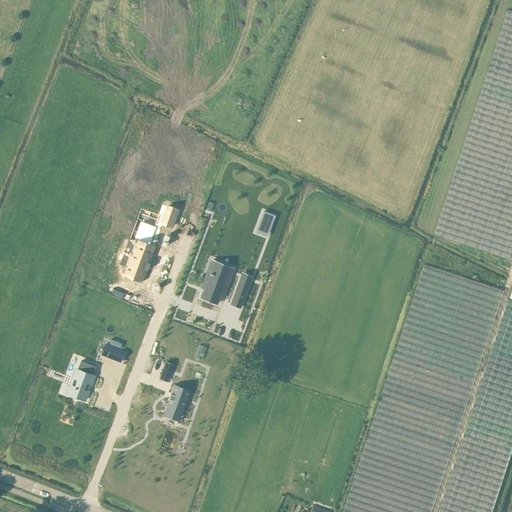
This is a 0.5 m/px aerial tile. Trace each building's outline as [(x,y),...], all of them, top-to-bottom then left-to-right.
[(511,259),(511,12),(506,11),(435,236),(511,259)] [(71,91),(62,113),(72,117),(81,94),(71,91)] [(171,226),(177,211),(167,207),(161,223),(171,226)] [(274,216),(263,211),(258,224),(270,228),(274,216)] [(123,255),(120,263),(128,266),(124,276),(141,282),(146,270),(147,270),(147,269),(146,269),(148,263),(149,264),(149,263),(148,263),(153,249),(151,255),(135,249),(135,248),(132,256),(127,254),(127,253),(123,251),(122,254),(124,254),(123,255)] [(430,511),(503,290),(426,265),(406,326),(403,325),(341,511),(430,511)] [(224,292),(231,274),(212,267),(212,268),(213,268),(211,273),(210,273),(209,275),(210,275),(208,280),(205,279),(201,288),(204,289),(201,298),(216,303),(221,291),(224,292)] [(240,308),(250,281),(240,278),(230,304),(240,308)] [(491,511),(511,449),(511,289),(509,298),(508,298),(437,511),(491,511)] [(101,354),(106,356),(110,347),(104,345),(101,354)] [(69,385),(66,393),(72,395),(85,400),(88,391),(87,391),(89,385),(90,385),(94,376),(92,376),(96,366),(81,361),(77,370),(75,369),(72,377),(69,385)] [(167,381),(173,365),(166,362),(160,379),(167,381)] [(189,393),(190,390),(174,384),(173,388),(166,406),(165,411),(180,417),(182,411),(189,393)]
